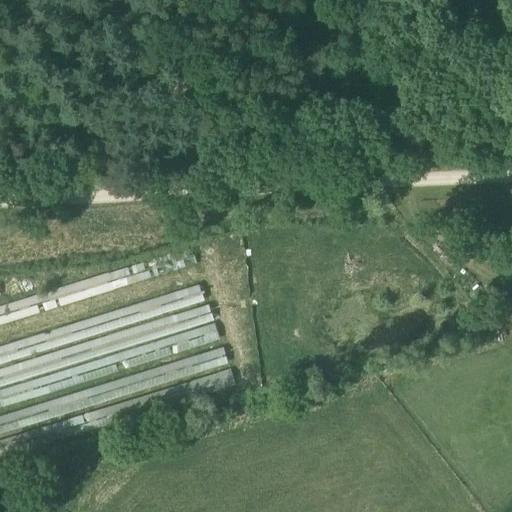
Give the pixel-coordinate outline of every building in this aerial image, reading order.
[(0,325),(197,264),(192,248),(0,307),(0,325)] [(0,364),(204,301),(199,286),(0,347),(0,364)] [(0,370),(0,387),(214,321),(209,305),(0,370)] [(0,391),(0,408),(220,339),(215,324),(0,391)] [(223,348),(0,416),(0,434),(228,363),(223,348)] [(0,440),(0,458),(235,386),(230,369),(0,440)]
